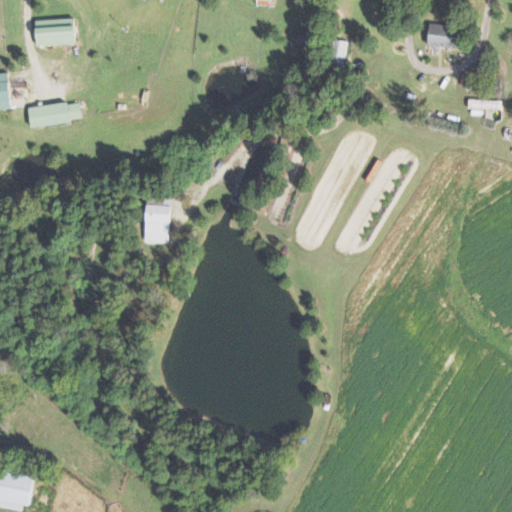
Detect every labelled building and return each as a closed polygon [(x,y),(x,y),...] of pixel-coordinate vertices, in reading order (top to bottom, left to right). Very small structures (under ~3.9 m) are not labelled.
[(40,45),(79,44),(79,18),(39,19),(40,45)] [(471,28),(432,24),(430,45),(469,49),(471,28)] [(0,72),(0,109),(15,108),(10,71),(0,72)] [(470,108),(505,110),(505,100),(471,99),(470,108)] [(31,108),(34,127),(85,120),(82,100),(31,108)] [(174,243),(175,206),(150,205),(149,242),(174,243)] [(39,473),(0,466),(0,505),(25,510),(27,503),(33,505),(39,473)]
